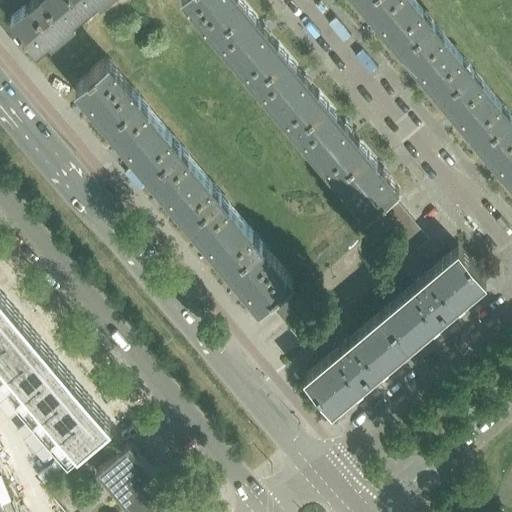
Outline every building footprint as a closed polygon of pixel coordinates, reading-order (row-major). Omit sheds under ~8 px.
[(87,7),(81,0),(30,0),(11,16),(35,45),(38,48),(87,7)] [(186,0),(214,32),(246,5),(242,0),(186,0)] [(433,21),(415,0),(364,0),(361,2),(370,13),(371,12),(378,21),(377,23),(383,30),(385,29),(392,37),(391,38),(400,49),(433,21)] [(271,31),(268,28),(265,24),(262,26),(255,16),(255,15),(246,5),(214,32),(254,81),(287,53),(278,42),(277,43),(269,34),(271,31)] [(472,68),(450,41),(433,21),(400,49),(409,60),(410,59),(418,68),(416,69),(422,76),(424,75),(431,84),(430,85),(439,95),(472,68)] [(311,80),(308,76),(305,73),(303,74),(295,64),(296,64),(287,53),(254,81),(294,129),(327,101),(318,90),(317,91),(310,82),(311,80)] [(140,95),(124,76),(108,57),(105,60),(104,58),(90,70),(91,71),(76,84),(86,96),(85,98),(91,105),(93,104),(99,111),(98,112),(107,122),(140,95)] [(511,114),(489,88),(472,68),(439,95),(448,106),(449,105),(456,114),(455,116),(461,123),(463,122),(470,130),(469,131),(478,142),(511,114)] [(180,143),(140,95),(107,122),(116,133),(117,132),(124,141),(123,144),(129,151),(131,149),(139,159),(138,160),(147,170),(180,143)] [(351,128),(349,124),(346,121),(343,122),(335,112),(336,112),(327,101),(294,129),(335,177),(368,149),(359,138),(358,139),(350,130),(351,128)] [(511,115),(511,114),(478,142),(487,152),(488,151),(495,160),(494,162),(500,169),(502,168),(509,176),(508,177),(511,181),(511,115)] [(220,191),(180,143),(147,170),(156,181),(157,180),(165,190),(163,192),(166,195),(169,199),(172,198),(179,207),(179,208),(187,218),(220,191)] [(390,173),(387,170),(384,166),(381,167),(376,160),(377,160),(368,149),(335,177),(366,214),(369,212),(389,195),(398,187),(388,175),(390,173)] [(261,239),(220,191),(187,218),(196,229),(197,228),(205,238),(204,240),(210,247),(212,246),(220,255),(219,256),(228,266),(261,239)] [(378,216),(395,202),(389,195),(369,212),(370,213),(373,210),(378,216)] [(386,226),(406,209),(398,200),(395,202),(378,216),(386,226)] [(394,235),(413,218),(406,209),(386,226),(394,235)] [(401,244),(421,227),(413,218),(394,235),(401,244)] [(408,252),(428,236),(421,227),(401,244),(408,252)] [(292,276),(276,257),(261,239),(228,266),(237,277),(238,276),(244,283),(242,285),(248,292),(250,291),(260,303),(271,294),(289,279),(292,276)] [(409,340),(462,295),(486,275),(458,243),(381,308),(409,340)] [(277,301),(292,288),(287,282),(290,280),(289,279),(271,294),(277,301)] [(0,373),(67,454),(77,446),(109,419),(0,288),(0,373)] [(300,298),(292,288),(277,301),(272,305),(280,314),(300,298)] [(288,323),(308,306),(300,298),(280,314),(288,323)] [(295,332),(315,315),(308,306),(288,323),(295,332)] [(332,405),(409,340),(381,308),(305,372),(332,405)] [(303,341),(323,324),(315,315),(295,332),(303,341)] [(166,511),(164,510),(175,501),(178,498),(129,440),(96,467),(133,511),(166,511)]
